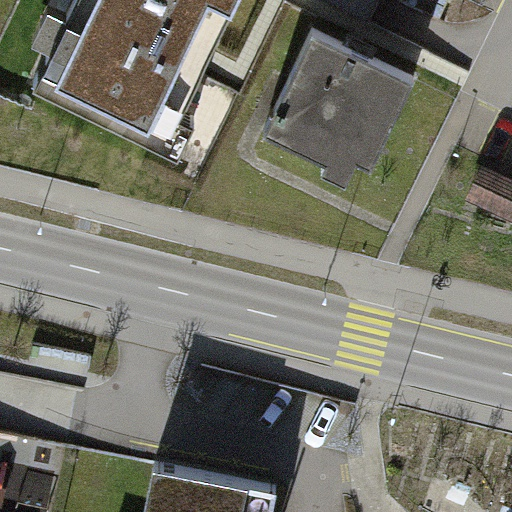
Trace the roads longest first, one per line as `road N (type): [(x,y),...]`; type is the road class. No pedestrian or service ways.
road 1 (secondary): [(511,379),(0,246)]
road 2 (unknown): [(151,286),(95,423)]
